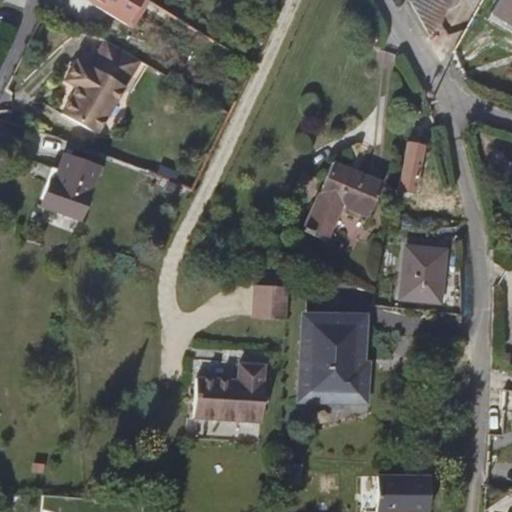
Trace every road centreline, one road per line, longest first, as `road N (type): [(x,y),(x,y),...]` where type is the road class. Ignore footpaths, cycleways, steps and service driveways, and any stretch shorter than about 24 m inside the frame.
road 1 (residential): [(454,105),(486,273),(473,511)]
road 2 (unknown): [(290,0),(156,263),(158,317)]
road 3 (residential): [(390,0),(454,105)]
